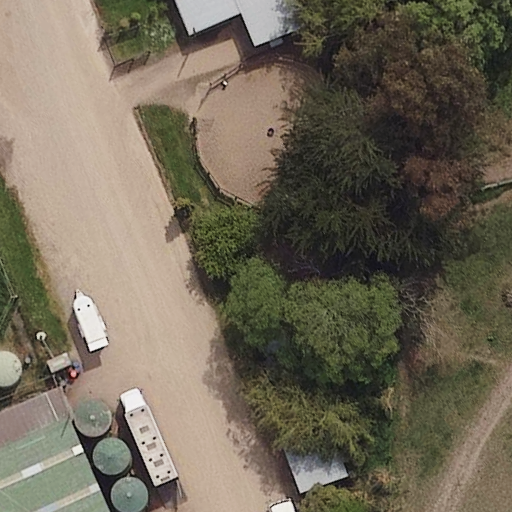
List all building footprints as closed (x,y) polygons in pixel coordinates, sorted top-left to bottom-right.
[(178,0),(194,39),(247,18),(260,51),(310,31),(296,0),(178,0)] [(114,511),(64,392),(0,418),(0,511),(114,511)] [(99,407),(91,408),(85,413),(81,421),(81,429),(84,436),(90,442),(98,444),(106,442),(113,437),(117,430),(117,422),(114,414),(107,409),(99,407)] [(119,447),(111,449),(104,454),(101,461),(100,469),(104,477),(110,482),(118,484),(126,482),(133,477),(137,470),(137,462),(134,454),(127,449),(119,447)] [(352,480),(341,451),(294,468),(306,498),(352,480)] [(138,486),(130,488),(123,493),(119,500),(119,508),(120,511),(154,511),(155,509),(156,501),(152,494),(146,488),(138,486)]
